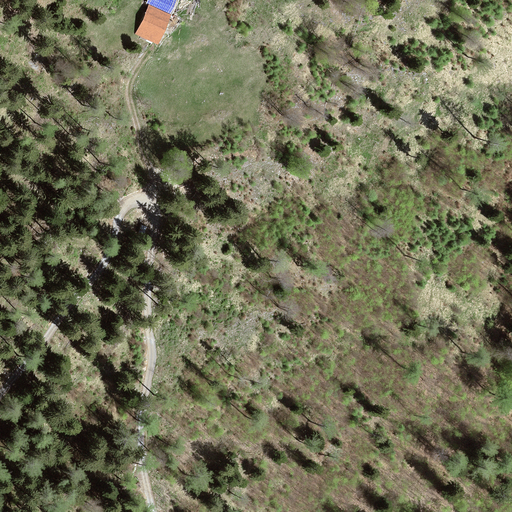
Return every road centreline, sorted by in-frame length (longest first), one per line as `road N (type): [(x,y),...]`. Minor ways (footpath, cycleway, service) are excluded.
road 1 (track): [(0,396),(107,259),(125,207),(150,199),(159,223),(146,303),(156,349),(141,461),(152,511)]
road 2 (track): [(150,199),(155,173),(138,138),(128,84),(150,49)]
